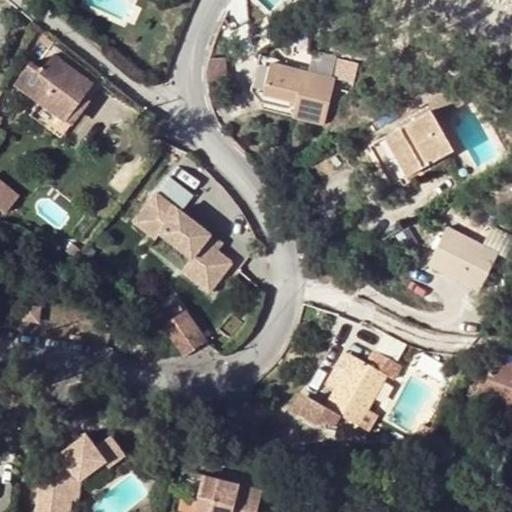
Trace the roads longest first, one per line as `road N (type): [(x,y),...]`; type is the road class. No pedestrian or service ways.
road 1 (unclassified): [(186,118),(241,176),(280,249),(282,306),(256,354),(206,383),(169,387),(0,352)]
road 2 (unclassified): [(43,15),(146,97),(186,118)]
road 3 (unclassified): [(210,0),(182,79),(186,118)]
